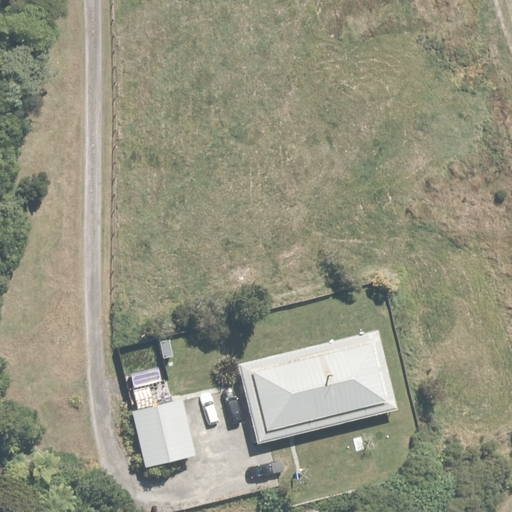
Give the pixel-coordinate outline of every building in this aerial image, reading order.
[(378,331),(238,366),(257,445),(398,409),(378,331)] [(165,360),(174,358),(170,338),(160,341),(165,360)] [(134,388),(162,380),(159,370),(131,378),(134,388)] [(196,456),(183,400),(132,412),(144,468),(196,456)] [(30,442),(14,451),(28,476),(45,467),(30,442)]
